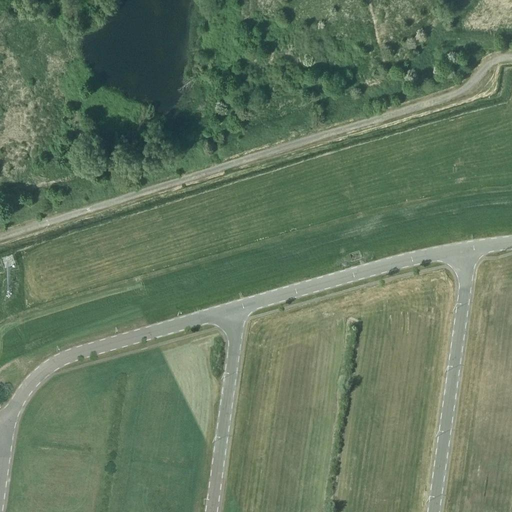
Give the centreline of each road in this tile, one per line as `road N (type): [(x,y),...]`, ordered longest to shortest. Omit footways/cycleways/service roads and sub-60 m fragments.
road 1 (unclassified): [(238,307),(68,355),(33,379),(10,420)]
road 2 (unclassified): [(463,249),(466,278),(433,511)]
road 3 (unclassified): [(463,249),(238,307)]
road 4 (unclassified): [(238,307),(210,511)]
